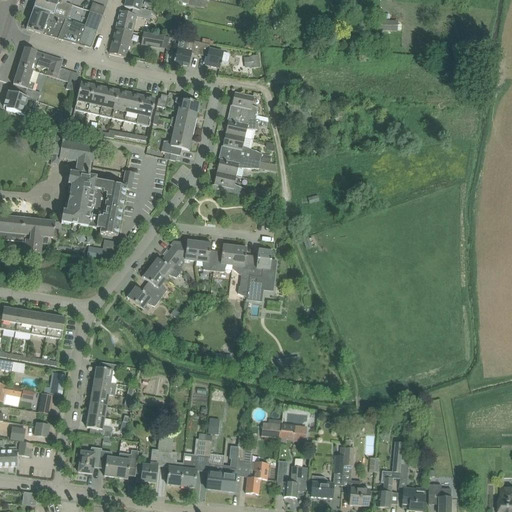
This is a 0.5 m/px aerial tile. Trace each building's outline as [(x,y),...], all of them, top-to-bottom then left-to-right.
[(55,0),(36,0),(33,9),(65,21),(67,22),(72,6),(66,4),(55,0)] [(139,11),(143,0),(126,0),(124,7),(134,10),(139,11)] [(93,3),(90,12),(103,16),(106,8),(93,3)] [(33,9),(26,30),(31,31),(44,36),(79,46),(79,45),(79,44),(85,29),(84,28),(67,22),(65,21),(33,9)] [(149,21),(152,12),(143,10),(141,18),(149,21)] [(90,12),(84,28),(96,33),(103,16),(90,12)] [(121,12),(116,29),(132,33),(137,17),(137,16),(131,15),(130,14),(123,12),(121,12)] [(398,32),(398,21),(380,21),(379,32),(398,32)] [(250,23),(247,28),(253,31),(256,25),(250,23)] [(96,33),(85,29),(79,44),(90,48),(96,33)] [(116,29),(109,54),(110,54),(125,58),(125,59),(126,59),(126,58),(127,53),(132,33),(116,29)] [(162,49),(164,37),(144,33),(141,45),(162,49)] [(199,56),(202,44),(194,42),(187,41),(185,51),(177,49),(175,60),(174,60),(174,62),(174,63),(174,66),(188,69),(191,54),(199,56)] [(226,65),(228,64),(230,57),(229,54),(223,53),(209,49),(210,46),(202,44),(199,56),(207,58),(205,66),(220,69),(220,66),(221,67),(222,64),(226,65)] [(25,49),(19,67),(33,72),(35,72),(37,66),(36,66),(40,54),(26,49),(25,49)] [(40,54),(36,66),(37,66),(41,68),(42,70),(45,69),(49,70),(47,76),(68,83),(66,90),(74,92),(78,75),(60,69),(63,61),(40,54)] [(251,68),(260,68),(259,56),(250,57),(250,58),(244,59),(245,68),(251,68)] [(28,99),(38,102),(41,94),(33,91),(35,84),(29,82),(33,72),(19,67),(13,86),(15,86),(12,94),(24,98),(28,99)] [(76,103),(74,111),(87,114),(91,95),(93,87),(91,86),(90,86),(81,84),(76,103)] [(91,95),(87,114),(100,117),(105,90),(96,88),(93,87),(91,95)] [(105,90),(100,117),(112,119),(118,92),(115,92),(105,90)] [(118,92),(112,119),(124,122),(130,95),(121,93),(120,93),(118,92)] [(8,93),(4,108),(7,109),(6,111),(23,116),(29,118),(31,111),(25,109),(28,99),(24,98),(12,94),(8,93)] [(233,102),(232,107),(241,109),(240,117),(263,122),(264,122),(265,118),(256,116),(258,109),(252,106),(254,98),(244,95),(235,93),(233,99),(232,100),(233,102)] [(130,95),(124,122),(136,125),(142,98),(139,97),(130,95)] [(165,109),(168,97),(161,95),(160,100),(158,99),(157,107),(165,109)] [(142,98),(136,125),(149,128),(151,119),(155,101),(148,99),(145,99),(145,98),(142,98)] [(199,112),(200,104),(193,102),(184,100),(176,99),(175,103),(180,105),(178,112),(196,116),(197,112),(199,112)] [(195,128),(197,120),(195,120),(196,116),(178,112),(177,118),(171,118),(171,122),(195,128)] [(227,126),(225,128),(227,129),(225,134),(245,139),(251,140),(253,131),(257,131),(258,127),(261,127),(263,122),(240,117),(238,123),(228,121),(227,126)] [(193,136),(195,128),(171,122),(170,126),(175,129),(173,135),(191,139),(192,135),(193,136)] [(97,129),(96,133),(102,134),(101,137),(108,138),(108,134),(102,133),(103,130),(97,129)] [(108,134),(108,138),(114,139),(114,136),(121,138),(122,133),(115,132),(109,131),(108,134)] [(224,142),(223,147),(232,150),(231,156),(260,162),(262,155),(249,149),(243,147),(245,139),(225,134),(224,139),(223,140),(224,142)] [(163,143),(161,152),(165,153),(171,155),(177,156),(180,157),(181,150),(190,152),(192,143),(190,143),(191,139),(173,135),(172,142),(164,142),(163,143)] [(52,156),(51,165),(58,166),(59,160),(76,163),(76,164),(77,164),(75,175),(70,174),(68,186),(72,187),(70,196),(68,204),(69,204),(67,213),(63,212),(61,224),(88,228),(101,230),(100,234),(118,238),(126,190),(131,191),(134,174),(125,172),(122,188),(95,183),(96,179),(89,178),(89,175),(88,174),(90,164),(93,164),(94,161),(96,151),(88,150),(89,147),(67,143),(68,139),(55,137),(52,156)] [(275,152),(274,145),(267,143),(266,147),(268,152),(275,152)] [(270,164),(271,157),(263,155),(261,162),(270,164)] [(219,165),(217,166),(218,168),(217,173),(236,177),(238,169),(259,170),(260,162),(231,156),(230,162),(220,160),(219,165)] [(114,166),(116,167),(114,174),(120,176),(125,159),(117,157),(114,166)] [(260,163),(259,170),(265,171),(276,174),(276,166),(266,164),(260,163)] [(215,181),(214,186),(224,188),(222,195),(242,199),(244,190),(234,185),(236,177),(217,173),(216,178),(214,179),(215,181)] [(311,206),(322,204),(320,193),(309,195),(311,206)] [(0,238),(26,242),(24,255),(40,257),(42,243),(46,244),(47,238),(53,239),(53,238),(58,239),(58,233),(59,223),(26,219),(26,218),(21,218),(21,219),(0,216),(0,238)] [(173,248),(165,258),(169,261),(175,266),(180,259),(185,260),(184,261),(190,261),(196,262),(199,244),(196,243),(196,241),(187,240),(186,247),(186,249),(183,249),(183,246),(182,246),(182,243),(173,242),(170,246),(173,248)] [(210,255),(211,243),(202,242),(202,244),(199,244),(196,262),(202,263),(203,271),(213,272),(216,255),(210,255)] [(232,266),(235,248),(232,248),(232,246),(223,245),(221,256),(216,255),(213,272),(224,273),(227,266),(232,266)] [(232,266),(232,269),(241,277),(240,288),(239,288),(238,295),(246,298),(248,289),(251,260),(245,259),(246,256),(246,249),(247,248),(238,246),(238,248),(235,248),(232,266)] [(92,260),(101,262),(103,249),(94,248),(92,260)] [(246,298),(246,300),(256,302),(261,302),(262,292),(262,291),(263,289),(272,290),(276,262),(273,262),(271,262),(272,251),(263,250),(263,251),(258,251),(258,257),(257,260),(251,260),(246,298)] [(165,266),(156,259),(151,266),(152,267),(150,269),(165,281),(169,276),(176,279),(183,271),(175,266),(169,261),(165,266)] [(165,281),(150,269),(149,271),(147,271),(142,278),(151,285),(147,289),(161,300),(167,292),(162,285),(165,281)] [(144,294),(136,288),(133,292),(132,291),(126,298),(142,311),(147,305),(154,308),(161,300),(147,289),(144,294)] [(0,330),(16,333),(18,319),(19,312),(4,309),(2,317),(0,329),(0,330)] [(177,320),(181,315),(174,310),(171,315),(177,320)] [(31,335),(34,314),(19,312),(18,319),(16,333),(31,335)] [(46,338),(48,324),(49,317),(34,314),(31,335),(46,338)] [(62,340),(65,319),(49,317),(48,324),(46,338),(62,340)] [(299,360),(276,363),(277,371),(284,370),(294,369),(300,368),(299,360)] [(0,370),(12,373),(12,372),(13,363),(0,361),(0,370)] [(95,371),(94,377),(95,377),(95,381),(110,384),(112,372),(118,373),(121,374),(122,367),(117,366),(107,365),(106,371),(99,369),(97,369),(96,371),(95,371)] [(55,375),(52,396),(62,398),(66,376),(55,375)] [(94,382),(92,388),(93,388),(93,393),(108,396),(114,396),(116,385),(110,384),(95,381),(94,382)] [(22,390),(0,385),(0,402),(2,403),(4,395),(20,398),(22,390)] [(23,391),(21,399),(33,401),(34,393),(23,391)] [(92,394),(90,400),(91,400),(91,405),(106,407),(108,396),(93,393),(92,394)] [(53,402),(41,400),(39,413),(51,415),(53,402)] [(90,406),(88,412),(89,412),(89,416),(104,419),(106,407),(91,405),(90,406)] [(88,418),(86,424),(87,424),(86,429),(90,429),(96,430),(102,431),(104,432),(103,438),(111,439),(112,433),(112,432),(112,431),(112,429),(111,428),(110,428),(103,427),(104,419),(89,416),(88,418)] [(209,420),(208,435),(218,436),(220,421),(209,420)] [(281,426),(281,421),(268,420),(268,424),(263,424),(261,437),(280,440),(282,426),(281,426)] [(36,424),(34,437),(48,439),(50,426),(36,424)] [(282,426),(280,440),(280,444),(286,445),(286,440),(293,441),(295,427),(282,426)] [(12,428),(10,441),(23,443),(25,430),(12,428)] [(166,437),(165,453),(171,454),(172,454),(172,453),(174,438),(173,438),(173,432),(167,431),(166,437)] [(159,436),(158,452),(164,453),(165,453),(166,437),(160,436),(159,436)] [(197,456),(196,457),(198,457),(203,458),(205,441),(198,440),(197,456)] [(0,468),(16,467),(17,467),(16,457),(16,456),(16,449),(16,448),(4,449),(4,442),(0,441),(0,468)] [(205,441),(203,458),(210,459),(212,442),(205,441)] [(345,453),(344,467),(352,467),(354,449),(350,449),(351,441),(346,441),(345,445),(345,447),(345,448),(345,449),(345,453)] [(19,449),(18,456),(30,458),(32,446),(32,445),(20,443),(19,449)] [(396,443),(393,473),(400,474),(401,461),(402,461),(403,444),(396,443)] [(223,466),(220,491),(234,493),(236,477),(235,477),(237,462),(243,463),(245,446),(238,445),(237,448),(236,461),(231,460),(230,467),(223,466)] [(251,464),(253,446),(245,445),(245,446),(243,463),(250,464),(251,464)] [(81,453),(78,473),(92,475),(93,469),(94,465),(100,466),(101,455),(102,452),(102,450),(101,450),(96,449),(91,448),(89,454),(81,453)] [(118,460),(116,478),(128,480),(128,477),(129,473),(136,474),(136,471),(138,457),(138,452),(131,451),(131,456),(127,455),(119,454),(118,460)] [(101,455),(100,466),(105,467),(105,470),(104,477),(116,478),(118,460),(113,459),(112,453),(107,453),(102,452),(101,455)] [(335,456),(333,485),(333,486),(342,487),(342,486),(344,467),(345,453),(340,452),(340,457),(335,456)] [(142,476),(141,482),(155,484),(156,474),(157,468),(157,467),(158,458),(151,458),(150,467),(143,466),(143,467),(142,472),(142,476)] [(183,470),(181,487),(194,488),(196,478),(196,472),(197,463),(197,460),(191,459),(191,465),(183,464),(183,470)] [(168,475),(167,485),(181,487),(183,470),(183,464),(176,463),(176,461),(170,460),(169,469),(168,475)] [(400,474),(399,479),(407,480),(408,466),(408,462),(402,461),(401,461),(401,466),(400,474)] [(247,479),(246,495),(258,496),(260,481),(267,481),(269,465),(251,463),(251,464),(250,464),(248,479),(247,479)] [(220,491),(223,466),(210,465),(209,473),(208,473),(206,490),(220,491)] [(284,493),(284,498),(297,499),(298,492),(305,492),(305,493),(307,469),(302,469),(293,468),(291,484),(285,483),(284,493)] [(311,496),(311,498),(332,500),(333,490),(333,485),(328,485),(328,484),(328,482),(327,481),(326,480),(325,479),(324,479),(322,478),(312,477),(312,485),(312,488),(311,496)] [(497,511),(496,511),(511,511),(511,478),(501,478),(501,491),(501,499),(501,500),(500,500),(499,500),(499,511),(497,511)] [(379,498),(378,508),(390,509),(390,505),(391,499),(391,494),(392,479),(384,479),(384,484),(383,493),(379,492),(379,498)] [(348,487),(348,495),(350,495),(350,499),(349,506),(368,508),(369,498),(370,491),(361,490),(361,488),(362,483),(351,482),(349,482),(348,487)] [(450,511),(451,506),(451,490),(441,490),(441,486),(429,486),(428,505),(439,506),(438,511),(450,511)] [(411,511),(423,511),(425,489),(416,489),(416,490),(403,489),(401,509),(402,509),(402,505),(408,506),(408,511),(411,511)] [(29,494),(28,506),(30,507),(35,507),(36,507),(36,502),(37,495),(29,494)]
